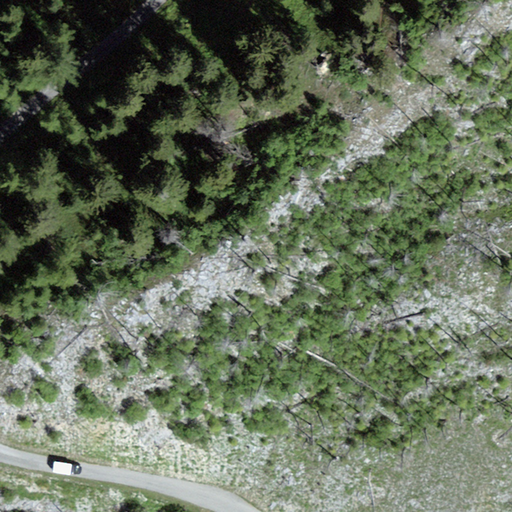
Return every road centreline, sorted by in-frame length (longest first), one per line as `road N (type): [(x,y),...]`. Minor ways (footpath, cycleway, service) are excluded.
road 1 (unclassified): [(0,439),(169,478),(254,511)]
road 2 (unclassified): [(157,0),(0,137)]
